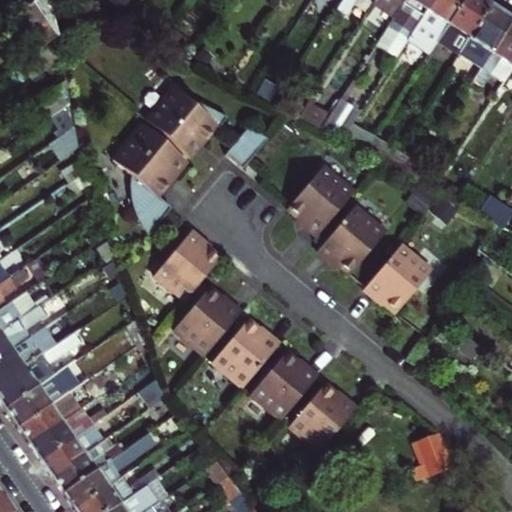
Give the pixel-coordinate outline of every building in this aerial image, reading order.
[(329,0),(320,15),(329,21),(335,13),(342,0),(329,0)] [(342,0),(335,13),(345,19),(357,0),(342,0)] [(373,0),(372,2),(386,11),(392,0),(373,0)] [(392,15),(402,0),(392,0),(386,11),(392,15)] [(388,21),(409,34),(431,0),(402,0),(392,15),(388,21)] [(431,0),(409,34),(431,47),(437,37),(461,0),(431,0)] [(478,0),(461,0),(437,37),(461,51),(490,7),(478,0)] [(16,13),(28,51),(56,43),(44,5),(16,13)] [(511,21),(490,7),(461,51),(475,60),(472,65),(480,70),(511,21)] [(398,50),(409,34),(388,21),(378,37),(398,50)] [(503,84),(511,69),(511,21),(480,70),(473,82),(483,89),(490,76),(502,84),(503,84)] [(177,82),(149,115),(191,153),(198,146),(195,144),(202,136),(205,138),(220,121),(222,123),(231,113),(200,97),(197,101),(177,82)] [(44,116),(69,107),(63,90),(38,99),(44,116)] [(320,125),(331,108),(312,97),(299,115),(320,125)] [(351,122),(360,108),(340,97),(331,108),(320,125),(341,137),(351,122)] [(140,220),(146,235),(170,207),(156,195),(166,183),(164,180),(171,172),(174,174),(189,157),(145,118),(115,153),(134,169),(133,183),(133,195),(136,205),(140,220)] [(363,149),(372,135),(351,122),(341,137),(363,149)] [(251,124),(229,150),(246,165),(252,157),(272,134),(251,124)] [(372,135),(363,149),(382,160),(388,162),(397,147),(400,144),(377,128),(372,135)] [(198,146),(205,138),(202,136),(195,144),(198,146)] [(421,162),(397,147),(388,162),(411,176),(421,162)] [(421,162),(411,176),(434,189),(443,175),(421,162)] [(325,164),(291,203),(290,205),(300,215),(302,212),(310,219),(307,224),(318,233),(356,191),(325,164)] [(166,183),(174,174),(171,172),(164,180),(166,183)] [(468,184),(457,201),(479,214),(488,200),(489,198),(468,184)] [(479,214),(497,224),(504,228),(511,215),(511,212),(488,200),(479,214)] [(290,205),(287,209),(305,226),(307,224),(310,219),(302,212),(300,215),(290,205)] [(319,248),(331,257),(334,254),(341,260),(339,263),(351,273),(387,232),(356,205),(319,248)] [(154,269),(186,296),(221,257),(222,255),(209,244),(208,246),(207,245),(200,240),(203,236),(192,226),(154,269)] [(225,253),(203,236),(200,240),(207,245),(208,246),(209,244),(222,255),(225,253)] [(433,271),(403,244),(366,287),(377,297),(380,294),(387,300),(385,303),(397,313),(433,271)] [(349,276),(351,273),(339,263),(341,260),(334,254),(331,257),(329,260),(349,276)] [(214,279),(211,283),(222,292),(220,294),(227,300),(231,297),(233,295),(214,279)] [(211,283),(210,284),(173,326),(205,353),(243,307),(231,297),(227,300),(220,294),(222,292),(211,283)] [(380,294),(377,297),(375,300),(394,316),(397,313),(385,303),(387,300),(380,294)] [(0,335),(29,315),(35,311),(24,296),(0,311),(0,335)] [(252,312),(249,316),(259,325),(258,326),(266,333),(269,330),(271,327),(252,312)] [(0,359),(28,340),(22,332),(35,323),(29,315),(0,335),(0,359)] [(211,359),(242,385),(281,340),(269,330),(266,333),(258,326),(259,325),(249,316),(211,359)] [(511,323),(509,321),(504,331),(511,336),(498,354),(511,366),(511,323)] [(42,331),(28,340),(0,359),(0,383),(6,380),(4,376),(18,365),(20,369),(53,346),(42,331)] [(0,383),(0,407),(3,411),(38,388),(29,378),(69,350),(63,340),(53,346),(20,369),(18,365),(4,376),(6,380),(0,383)] [(289,345),(287,348),(298,358),(297,360),(304,367),(307,364),(309,361),(289,345)] [(250,392),(280,418),(318,374),(307,364),(304,367),(297,360),(298,358),(287,348),(250,392)] [(16,430),(69,395),(76,390),(63,371),(38,388),(3,411),(16,430)] [(328,378),(325,381),(336,390),(334,392),(343,399),(345,397),(347,394),(328,378)] [(165,398),(159,380),(139,394),(149,409),(165,398)] [(288,424),(319,451),(357,407),(345,397),(343,399),(334,392),(336,390),(325,381),(288,424)] [(79,409),(69,395),(16,430),(28,447),(45,435),(43,431),(58,421),(59,423),(79,409)] [(45,435),(28,447),(40,463),(92,427),(79,409),(59,423),(58,421),(43,431),(45,435)] [(102,441),(92,427),(40,463),(51,480),(69,468),(65,463),(80,454),(81,456),(102,441)] [(415,444),(423,463),(428,475),(449,467),(436,436),(415,444)] [(121,455),(63,497),(73,511),(75,511),(120,482),(117,477),(155,449),(147,438),(134,447),(121,455)] [(69,468),(51,480),(63,497),(121,455),(114,445),(111,448),(105,439),(102,441),(81,456),(80,454),(65,463),(69,468)] [(213,465),(209,468),(221,484),(230,479),(229,478),(217,462),(213,465)] [(428,475),(423,463),(412,468),(416,480),(428,475)] [(109,511),(139,492),(150,485),(145,479),(127,491),(120,482),(75,511),(109,511)] [(139,492),(109,511),(145,511),(155,505),(170,495),(159,479),(150,485),(139,492)] [(0,497),(0,511),(13,511),(2,496),(0,497)]
